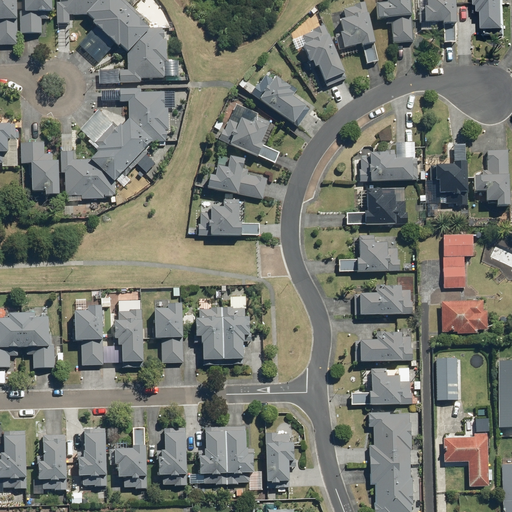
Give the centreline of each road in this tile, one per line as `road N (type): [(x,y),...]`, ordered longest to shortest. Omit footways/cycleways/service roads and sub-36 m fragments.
road 1 (residential): [(318,392),(321,322),(296,274),(287,230),(301,168),(331,126),(388,88),(435,78),(487,99)]
road 2 (residential): [(318,392),(0,400)]
road 3 (residential): [(5,72),(63,69),(75,86),(68,105),(46,107),(29,90)]
road 4 (residential): [(344,511),(318,392)]
